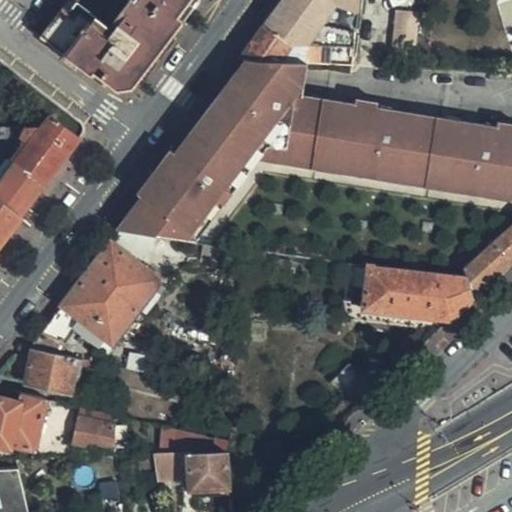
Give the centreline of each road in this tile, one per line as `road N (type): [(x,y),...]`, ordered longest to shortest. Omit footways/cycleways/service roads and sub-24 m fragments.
road 1 (residential): [(511,315),(376,444),(376,493)]
road 2 (tertiary): [(141,139),(0,326)]
road 3 (residential): [(141,139),(0,28)]
road 4 (tertiary): [(246,0),(141,139)]
road 5 (secondary): [(511,413),(376,493)]
